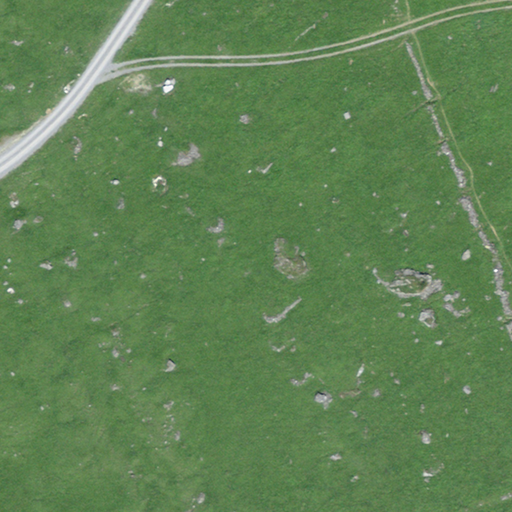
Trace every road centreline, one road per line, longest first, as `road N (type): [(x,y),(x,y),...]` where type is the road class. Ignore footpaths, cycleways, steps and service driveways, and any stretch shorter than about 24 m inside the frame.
road 1 (track): [(91,79),(142,63),(335,49),(511,2)]
road 2 (track): [(143,0),(55,124),(0,164)]
